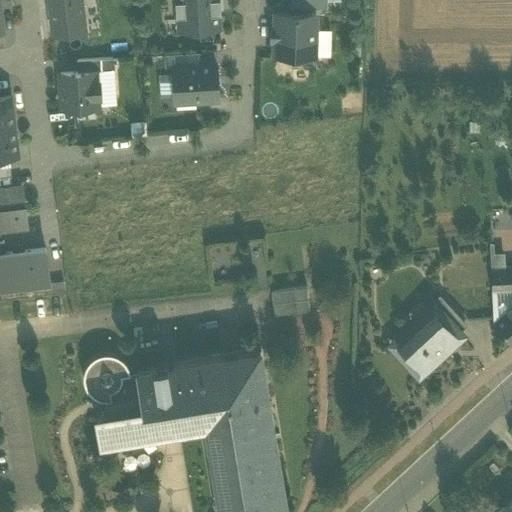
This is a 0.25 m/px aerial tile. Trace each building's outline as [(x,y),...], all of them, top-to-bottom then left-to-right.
[(49,0),(54,34),(85,31),(81,0),(49,0)] [(178,14),(179,29),(219,26),(218,12),(220,11),(219,0),(174,0),(175,14),(178,14)] [(275,12),(274,54),(314,55),(314,27),(315,13),(275,12)] [(314,27),(314,55),(330,55),(331,28),(314,27)] [(172,65),(200,63),(199,51),(164,53),(164,65),(172,65)] [(77,71),(95,70),(113,69),(112,57),(76,59),(77,71)] [(174,97),(174,101),(218,98),(216,62),(200,63),(172,65),(172,72),(174,97)] [(113,69),(95,70),(95,81),(98,81),(99,94),(96,94),(97,105),(115,104),(113,69)] [(60,72),(62,107),(97,105),(96,94),(99,94),(98,81),(95,81),(95,70),(77,71),(60,72)] [(174,97),(172,72),(157,73),(159,98),(174,97)] [(0,95),(0,125),(14,124),(10,94),(0,95)] [(146,119),(130,120),(130,136),(147,135),(146,119)] [(17,153),(14,124),(0,125),(0,155),(8,154),(17,153)] [(0,155),(0,163),(9,162),(8,154),(0,155)] [(0,175),(11,174),(9,162),(0,163),(0,175)] [(0,227),(26,225),(21,185),(0,187),(0,227)] [(0,251),(0,288),(49,282),(45,246),(5,251),(0,251)] [(503,268),(505,268),(504,252),(490,253),(490,273),(503,272),(503,268)] [(490,273),(492,322),(511,304),(511,267),(505,268),(503,268),(503,272),(490,273)] [(270,290),(273,314),(309,309),(306,286),(270,290)] [(434,308),(454,330),(459,325),(464,320),(439,293),(428,304),(433,309),(434,308)] [(433,309),(428,304),(385,343),(418,380),(467,334),(459,325),(454,330),(457,334),(419,369),(396,343),(433,309)] [(511,304),(492,322),(511,342),(511,304)] [(396,343),(419,369),(457,334),(454,330),(434,308),(433,309),(396,343)] [(137,370),(130,370),(124,359),(114,353),(101,352),(89,359),(83,372),(85,385),(94,395),(104,398),(104,401),(103,401),(104,404),(105,403),(106,410),(96,411),(100,441),(129,436),(129,439),(163,431),(163,430),(206,423),(219,507),(220,511),(278,511),(286,511),(261,363),(252,364),(250,352),(251,352),(251,350),(172,363),(173,368),(168,369),(167,364),(137,369),(137,370)] [(511,511),(511,498),(496,511),(511,511)]
